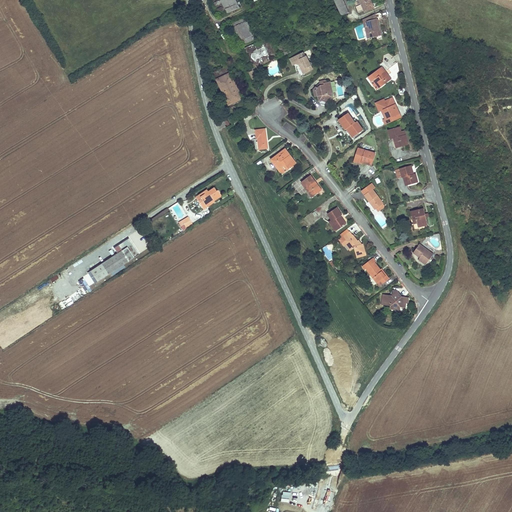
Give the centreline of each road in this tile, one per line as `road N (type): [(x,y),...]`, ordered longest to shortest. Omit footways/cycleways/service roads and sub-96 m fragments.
road 1 (unclassified): [(347,421),(220,145),(194,65),(188,0)]
road 2 (tertiary): [(431,302),(450,248),(389,0)]
road 3 (residential): [(269,111),(431,302)]
road 4 (tertiary): [(347,421),(431,302)]
